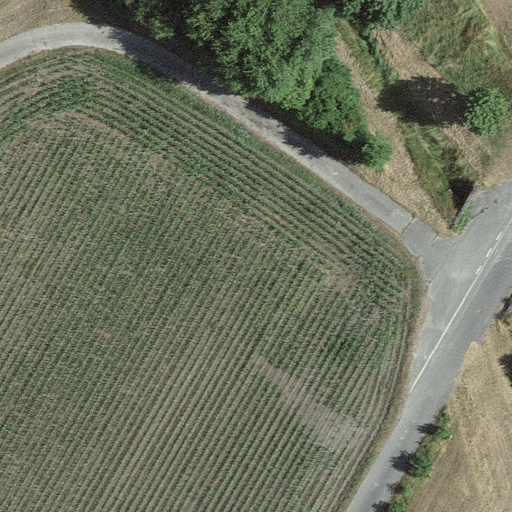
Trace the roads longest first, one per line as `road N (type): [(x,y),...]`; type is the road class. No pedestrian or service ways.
road 1 (track): [(0,57),(55,36),(97,34),(139,48),(494,285)]
road 2 (unclassified): [(511,257),(364,511)]
